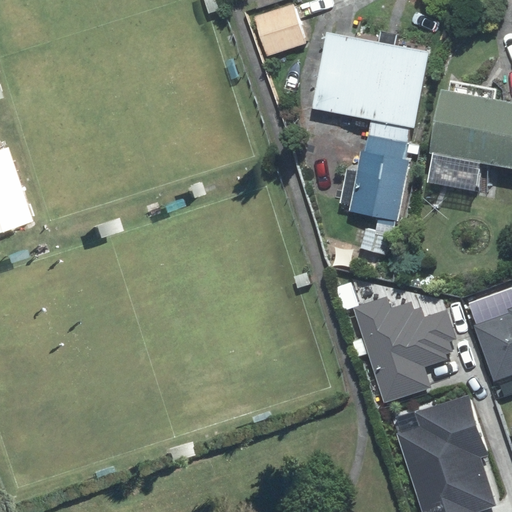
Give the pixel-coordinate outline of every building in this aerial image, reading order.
[(224,0),(210,0),(214,13),(227,9),(224,0)] [(301,4),(261,17),(273,55),(313,43),(301,4)] [(322,108),(378,119),(375,134),(414,142),(418,125),(423,126),(439,52),(404,45),(406,33),(390,30),(387,41),(338,31),(322,108)] [(511,97),(457,88),(445,151),(511,163),(511,97)] [(346,205),(360,207),(359,210),(406,220),(419,159),(411,158),(414,142),(375,134),(367,173),(353,169),(346,205)] [(7,148),(0,149),(0,232),(32,221),(7,148)] [(201,182),(189,186),(194,198),(205,194),(201,182)] [(164,199),(140,208),(143,217),(167,208),(164,199)] [(119,220),(97,227),(100,240),(123,232),(119,220)] [(369,248),(393,254),(402,223),(389,220),(386,232),(375,229),(369,248)] [(313,273),(300,276),(304,288),(316,284),(313,273)] [(352,306),(384,403),(431,387),(424,368),(448,360),(445,353),(453,350),(450,341),(457,339),(447,310),(425,318),(421,307),(414,309),(411,301),(390,308),(386,295),(352,306)] [(511,315),(483,326),(503,381),(511,377),(511,315)] [(422,511),(475,511),(496,505),(480,457),(488,454),(469,394),(416,412),(421,426),(397,435),(422,511)] [(191,441),(169,448),(173,461),(195,454),(191,441)]
